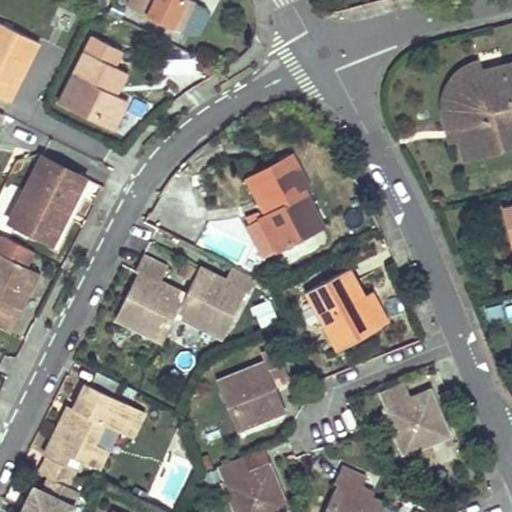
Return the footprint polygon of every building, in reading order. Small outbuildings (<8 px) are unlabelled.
[(134,0),(134,1),(188,28),(201,0),(134,0)] [(21,79),(39,44),(0,24),(0,96),(10,102),(17,87),(11,83),(15,76),(21,79)] [(127,49),(98,34),(63,104),(118,132),(132,103),(121,98),(112,93),(125,66),(120,63),(127,49)] [(451,138),(462,135),(456,113),(455,107),(456,100),(457,92),(460,86),(465,81),(469,78),(474,76),(481,73),(479,63),(474,65),(468,67),(462,70),(456,74),(451,80),(446,87),(445,93),(444,99),(444,105),(445,111),(451,138)] [(511,142),(511,64),(481,73),(474,76),(469,78),(465,81),(460,86),(457,92),(456,100),(455,107),(456,113),(462,135),(466,154),(511,142)] [(121,98),(134,71),(125,66),(112,93),(121,98)] [(21,79),(15,76),(11,83),(17,87),(21,79)] [(316,187),(300,155),(259,174),(271,199),(275,197),(282,210),(270,216),(284,247),(309,235),(302,221),(322,212),(312,189),(316,187)] [(71,211),(87,179),(44,157),(11,223),(54,245),(67,219),(63,217),(67,209),(71,211)] [(271,199),(259,174),(252,177),(270,216),(282,210),(275,197),(271,199)] [(67,219),(71,211),(67,209),(63,217),(67,219)] [(329,226),(322,212),(302,221),(309,235),(329,226)] [(284,247),(270,216),(262,220),(276,251),(284,247)] [(14,307),(22,311),(41,274),(27,267),(35,251),(4,236),(0,242),(0,327),(11,333),(18,318),(10,314),(14,307)] [(166,268),(143,257),(136,270),(138,271),(127,293),(115,317),(162,341),(176,313),(185,295),(159,282),(166,268)] [(225,281),(198,267),(185,295),(176,313),(225,337),(247,292),(250,293),(257,279),(232,267),(225,281)] [(365,295),(351,269),(309,291),(339,348),(381,325),(365,295)] [(373,291),(365,295),(381,325),(389,321),(373,291)] [(22,311),(14,307),(10,314),(18,318),(22,311)] [(287,371),(277,346),(261,352),(265,362),(218,381),(236,429),(284,409),(272,378),(287,371)] [(405,383),(382,393),(396,428),(394,429),(403,451),(420,444),(422,447),(443,438),(442,435),(449,432),(440,411),(438,412),(429,390),(411,397),(405,383)] [(133,407),(85,384),(72,411),(74,412),(68,424),(61,421),(44,456),(48,458),(40,474),(50,478),(66,486),(73,470),(66,467),(71,458),(100,472),(108,454),(95,447),(104,427),(120,433),(133,407)] [(143,412),(133,407),(120,433),(130,438),(143,412)] [(74,412),(72,411),(67,409),(61,421),(68,424),(74,412)] [(260,451),(217,469),(232,506),(230,506),(232,511),(277,511),(286,508),(277,487),(275,488),(260,451)] [(366,479),(341,467),(334,481),(337,482),(323,511),(382,511),(385,505),(360,493),(366,479)] [(66,511),(76,491),(66,486),(50,478),(43,492),(30,497),(23,511),(25,511),(66,511)]
